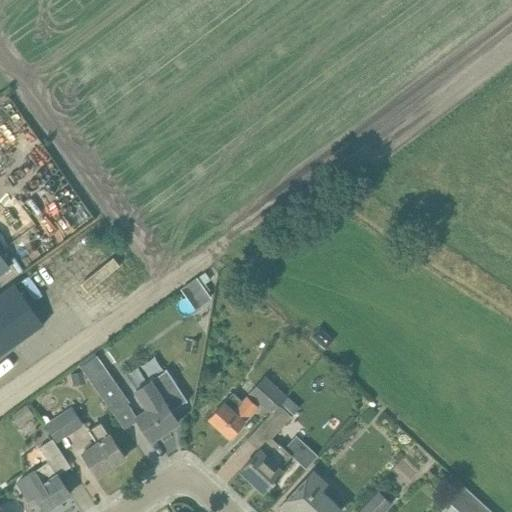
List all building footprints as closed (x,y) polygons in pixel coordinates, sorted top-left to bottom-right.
[(76,277),(86,288),(93,282),(103,292),(123,272),(114,263),(117,259),(107,248),(76,277)] [(175,290),(190,310),(210,294),(196,274),(175,290)] [(0,358),(46,326),(45,324),(38,315),(27,298),(20,288),(15,282),(0,293),(0,358)] [(81,367),(113,413),(130,402),(97,355),(81,367)] [(166,369),(136,390),(149,408),(136,416),(152,440),(178,422),(171,411),(186,401),(186,402),(188,401),(166,369)] [(271,413),(287,398),(288,396),(266,376),(250,393),(271,413)] [(233,392),(209,418),(229,437),(258,407),(247,397),(243,401),(233,392)] [(293,403),(287,398),(252,434),(265,446),(292,416),(291,415),(294,412),(289,407),(293,403)] [(11,416),(19,427),(34,416),(27,405),(11,416)] [(46,425),(57,442),(83,424),(72,407),(46,425)] [(125,458),(109,435),(101,422),(89,430),(98,443),(83,453),(98,475),(125,458)] [(58,475),(70,466),(52,439),(39,448),(48,462),(17,482),(32,504),(38,500),(45,510),(70,494),(58,475)] [(259,450),(241,470),(264,491),(272,482),(273,483),(284,472),(281,469),(293,456),(284,448),(280,444),(279,444),(268,457),(260,450),(259,450)] [(329,483),(315,470),(280,506),(286,511),(340,511),(342,510),(322,491),(329,483)] [(381,511),(391,503),(378,491),(359,511),(381,511)]
